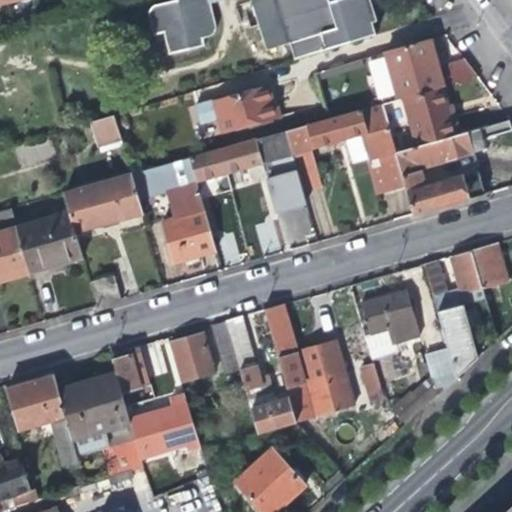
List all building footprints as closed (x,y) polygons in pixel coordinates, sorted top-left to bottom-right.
[(167,52),(173,51),(172,47),(188,43),(186,38),(201,35),(207,33),(210,32),(212,29),(213,27),(213,22),(208,0),(207,0),(167,0),(153,4),(149,5),(147,7),(146,10),(146,12),(152,34),(163,31),(167,52)] [(322,0),(248,0),(265,51),(288,44),(292,60),(374,35),(371,24),(377,22),(371,1),(370,0),(338,0),(334,1),(323,4),(322,0)] [(188,43),(172,47),(173,51),(203,44),(201,35),(186,38),(188,43)] [(404,96),(442,85),(476,75),(464,60),(438,68),(435,57),(430,39),(386,52),(399,97),(404,96)] [(269,100),(264,84),(211,101),(221,133),(274,116),(269,100)] [(448,104),(442,85),(404,96),(418,145),(461,132),(456,113),(451,115),(448,104)] [(378,194),(405,187),(395,151),(396,151),(382,102),(380,103),(286,129),(293,153),(312,148),(347,138),(361,134),(367,157),(378,194)] [(121,138),(115,114),(92,121),(99,145),(121,138)] [(484,194),(477,171),(425,186),(420,171),(424,166),(484,149),(483,145),(481,139),(511,130),(509,119),(461,132),(418,145),(396,151),(395,151),(405,187),(413,215),(447,205),(484,194)] [(250,165),(293,153),(286,129),(189,157),(196,181),(250,165)] [(359,159),(367,157),(361,134),(347,138),(353,161),(359,159)] [(322,183),(312,148),(293,153),(298,169),(303,188),(322,183)] [(165,189),(196,181),(189,157),(132,173),(138,197),(152,193),(152,191),(165,188),(165,189)] [(303,188),(298,169),(262,179),(273,216),(308,206),(303,188)] [(63,192),(69,211),(75,231),(114,220),(143,211),(138,197),(132,173),(63,192)] [(165,189),(173,217),(203,209),(196,181),(165,189)] [(0,281),(8,279),(29,273),(16,226),(10,207),(0,210),(0,281)] [(215,250),(203,209),(173,217),(160,220),(172,262),(194,256),(215,250)] [(69,211),(16,226),(29,273),(47,267),(48,264),(59,260),(81,253),(75,231),(69,211)] [(507,281),(495,243),(468,250),(481,289),(498,284),(507,281)] [(421,264),(434,309),(482,292),(481,289),(468,250),(457,253),(449,256),(459,287),(445,291),(436,259),(421,264)] [(89,281),(96,305),(121,298),(113,274),(89,281)] [(503,306),(498,284),(481,289),(482,292),(483,298),(487,311),(503,306)] [(362,329),(371,358),(389,352),(387,344),(414,336),(400,291),(382,297),(360,303),(367,327),(362,329)] [(295,355),(281,304),(262,310),(286,392),(295,423),(352,405),(335,343),(314,349),(295,355)] [(435,312),(445,345),(455,379),(469,365),(478,358),(462,304),(450,307),(435,312)] [(244,389),(259,385),(240,316),(224,321),(233,352),(244,389)] [(217,356),(233,352),(224,321),(208,325),(217,356)] [(185,338),(169,343),(181,382),(213,373),(201,333),(185,338)] [(161,373),(151,342),(138,346),(140,353),(144,367),(147,377),(161,373)] [(435,397),(455,379),(445,345),(423,352),(435,397)] [(134,370),(144,367),(140,353),(130,355),(134,370)] [(111,360),(113,368),(121,395),(140,389),(134,370),(130,355),(130,354),(121,357),(111,360)] [(372,399),(382,396),(372,363),(362,366),(372,399)] [(142,468),(140,461),(128,421),(121,395),(113,368),(86,376),(55,385),(76,458),(103,450),(111,477),(142,468)] [(77,461),(76,458),(55,385),(53,376),(31,382),(5,389),(16,427),(49,418),(62,465),(77,461)] [(265,404),(259,385),(244,389),(249,409),(265,404)] [(265,404),(249,409),(257,435),(295,423),(286,392),(279,394),(281,400),(274,402),(265,404)] [(392,408),(405,423),(424,407),(409,392),(392,408)] [(171,408),(158,412),(169,452),(183,448),(185,453),(199,448),(183,396),(175,398),(169,400),(171,408)] [(158,412),(128,421),(140,461),(169,452),(158,412)] [(0,509),(37,499),(35,494),(28,496),(27,492),(28,491),(18,455),(8,458),(0,428),(0,509)] [(272,450),(235,483),(260,511),(276,511),(288,502),(305,487),(272,450)] [(323,482),(330,491),(344,478),(337,470),(323,482)]
